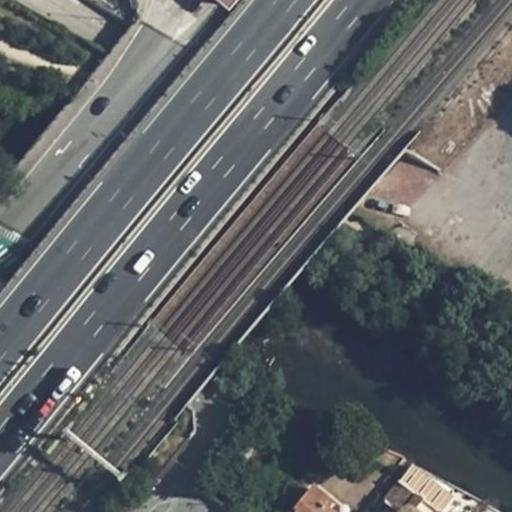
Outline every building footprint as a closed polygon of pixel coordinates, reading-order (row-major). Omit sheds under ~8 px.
[(73,59),(10,7),(0,18),(0,24),(59,74),(73,59)] [(252,439),(242,431),(235,440),(245,447),(252,439)] [(401,511),(413,498),(394,483),(380,500),(395,511),(401,511)] [(326,511),(322,508),(328,502),(310,487),(290,511),(326,511)] [(471,510),(476,500),(469,495),(463,506),(471,510)] [(429,511),(413,498),(401,511),(429,511)] [(326,511),(340,511),(328,502),(322,508),(326,511)]
